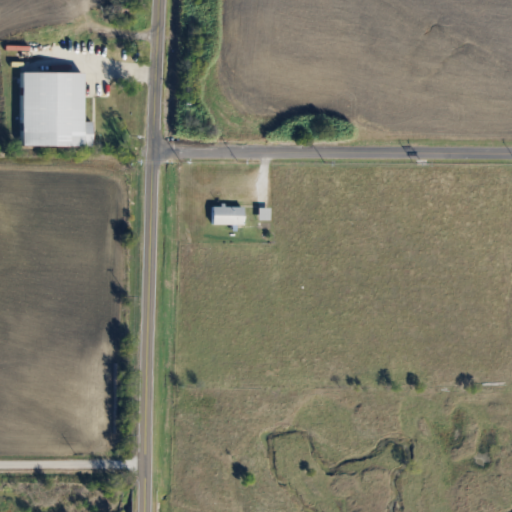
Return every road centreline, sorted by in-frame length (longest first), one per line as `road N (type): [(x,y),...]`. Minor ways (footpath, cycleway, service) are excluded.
road 1 (tertiary): [(139,511),(159,0)]
road 2 (residential): [(511,155),(151,151)]
